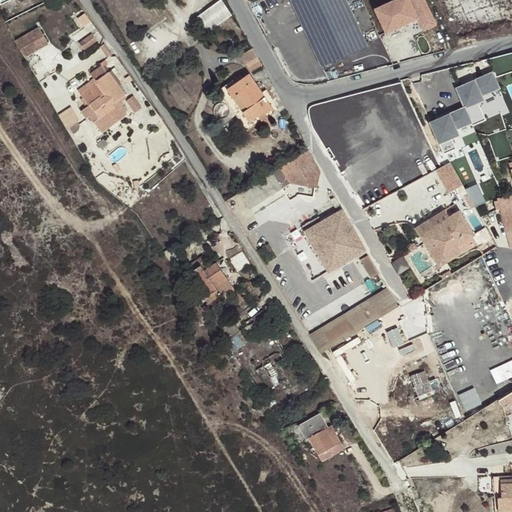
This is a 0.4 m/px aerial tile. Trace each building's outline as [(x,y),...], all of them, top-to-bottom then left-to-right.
[(322,67),(365,47),(342,0),(297,0),(291,3),(322,67)] [(424,0),(394,0),(372,10),(384,36),(415,21),(423,32),(437,25),(424,0)] [(197,18),(207,32),(232,16),(223,4),(197,18)] [(18,41),(16,42),(24,56),(26,55),(46,45),(38,30),(18,41)] [(241,56),(249,68),(260,61),(253,49),(241,56)] [(249,68),(251,72),(262,64),(260,61),(249,68)] [(127,98),(111,74),(108,76),(101,67),(90,75),(95,81),(97,84),(94,86),(82,94),(91,106),(84,111),(88,117),(91,116),(102,132),(123,118),(115,106),(119,103),(127,98)] [(264,111),(265,113),(273,108),(249,73),(241,78),(227,88),(250,121),(264,111)] [(491,74),(453,90),(462,109),(428,124),(439,146),(443,154),(453,148),(451,141),(458,138),(457,131),(472,125),(465,108),(484,102),(481,97),(500,90),(491,74)] [(265,113),(264,111),(250,121),(227,88),(241,78),(240,76),(219,90),(247,130),(262,121),(268,117),(265,113)] [(321,172),(309,150),(240,191),(250,207),(290,183),(317,188),(321,172)] [(450,162),(441,168),(452,191),(463,186),(450,162)] [(452,191),(441,168),(436,170),(449,192),(452,191)] [(468,188),(476,206),(487,201),(479,183),(468,188)] [(511,195),(498,199),(499,201),(495,201),(496,210),(501,209),(509,251),(511,249),(511,195)] [(366,251),(339,204),(336,206),(339,212),(306,231),(329,272),(366,251)] [(431,219),(420,226),(429,242),(434,240),(443,255),(456,247),(474,236),(459,211),(449,217),(435,226),(431,219)] [(435,226),(449,217),(445,211),(431,219),(435,226)] [(474,234),(478,244),(492,238),(487,228),(474,234)] [(434,240),(429,242),(442,264),(460,253),(456,247),(443,255),(434,240)] [(407,246),(409,252),(417,247),(414,243),(413,243),(412,243),(408,245),(407,246)] [(379,274),(369,256),(361,260),(372,279),(379,274)] [(399,273),(410,267),(404,256),(393,262),(399,273)] [(225,291),(232,287),(216,263),(209,268),(201,257),(187,266),(214,307),(229,297),(225,291)] [(225,291),(229,297),(236,292),(232,287),(225,291)] [(309,336),(321,354),(399,307),(388,289),(309,336)] [(233,321),(224,327),(231,338),(240,331),(233,321)] [(224,327),(218,331),(233,352),(238,348),(231,338),(224,327)] [(394,347),(406,341),(399,327),(387,332),(394,347)] [(511,360),(497,367),(504,381),(511,377),(511,360)] [(420,400),(434,394),(429,381),(415,387),(420,400)] [(504,410),(511,404),(511,391),(498,401),(504,410)] [(320,413),(298,425),(306,440),(309,438),(318,455),(340,442),(331,426),(328,427),(320,413)] [(340,442),(318,455),(322,461),(344,449),(340,442)] [(499,511),(511,510),(511,482),(501,483),(502,498),(499,498),(499,511)]
